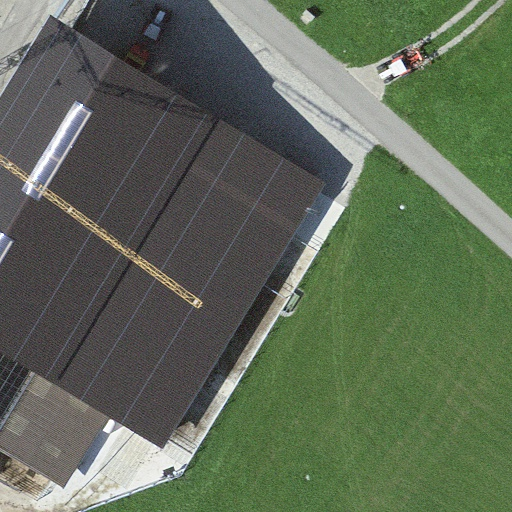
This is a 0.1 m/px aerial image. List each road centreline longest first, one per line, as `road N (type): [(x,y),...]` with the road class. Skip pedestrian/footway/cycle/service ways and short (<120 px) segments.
road 1 (residential): [(511,236),(240,0)]
road 2 (track): [(487,0),(440,49),(351,96)]
